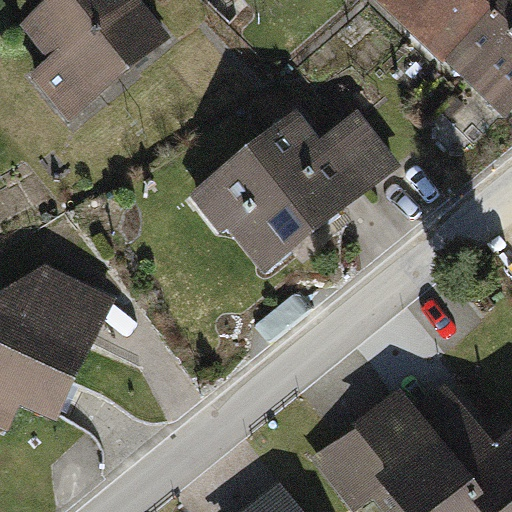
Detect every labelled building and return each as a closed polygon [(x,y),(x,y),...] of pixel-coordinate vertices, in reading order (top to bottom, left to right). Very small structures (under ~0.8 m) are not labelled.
[(142,0),(56,0),(22,28),(49,62),(31,76),(76,131),(139,80),(134,73),(175,40),(142,0)] [(370,0),(405,33),(437,0),(370,0)] [(446,62),(506,0),(437,0),(405,33),(440,68),(446,62)] [(511,0),(506,0),(446,62),(469,85),(511,39),(511,0)] [(511,39),(469,85),(505,120),(511,112),(511,39)] [(297,160),(320,141),(295,110),(191,196),(222,234),(226,230),(265,276),(321,230),(342,213),(297,160)] [(297,160),(342,213),(402,164),(357,110),(320,141),(297,160)] [(19,406),(55,423),(99,328),(114,296),(43,264),(0,294),(0,427),(8,431),(19,406)] [(511,511),(511,431),(501,440),(495,444),(448,382),(415,407),(495,511),(511,511)] [(354,429),(312,461),(351,511),(357,511),(373,500),(381,511),(495,511),(415,407),(401,388),(351,425),(354,429)] [(300,511),(279,484),(241,511),(300,511)]
